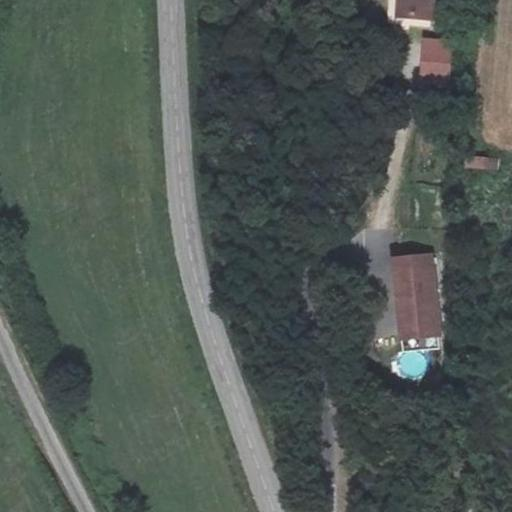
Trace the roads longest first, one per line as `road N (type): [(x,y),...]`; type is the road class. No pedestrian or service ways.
road 1 (tertiary): [(287,511),(202,244),(168,0)]
road 2 (residential): [(405,64),(366,242),(330,247),(302,264),(294,290),(324,422),(320,511)]
road 3 (unclassified): [(89,511),(0,326)]
